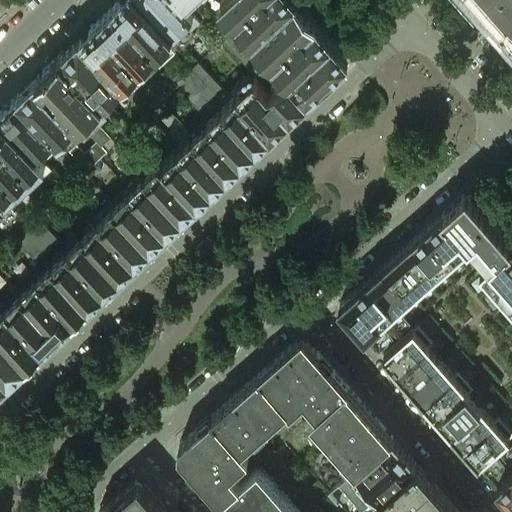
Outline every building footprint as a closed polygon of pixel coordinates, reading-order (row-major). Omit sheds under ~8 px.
[(116,0),(114,2),(157,46),(173,31),(143,0),(116,0)] [(200,19),(182,0),(143,0),(173,31),(184,43),(195,33),(190,28),(200,19)] [(236,19),(257,0),(219,0),(219,1),(236,19)] [(251,35),(290,0),(257,0),(236,19),(239,22),(251,35)] [(272,59),(316,19),(299,0),(290,0),(251,35),(272,59)] [(511,0),(486,0),(503,18),(511,9),(511,0)] [(114,3),(98,17),(141,62),(157,46),(114,2),(114,3)] [(511,9),(503,18),(511,28),(511,9)] [(206,18),(219,32),(226,26),(213,12),(206,18)] [(141,62),(98,17),(91,23),(81,33),(124,78),(133,87),(150,71),(141,62)] [(289,77),(332,38),(316,20),(316,19),(272,59),(287,75),(289,77)] [(287,75),(272,59),(251,35),(239,22),(222,37),(251,69),(255,74),(270,90),(287,75)] [(81,33),(60,52),(104,98),(124,78),(81,33)] [(270,129),(345,60),(345,52),(332,38),(289,77),(287,75),(270,90),(255,74),(239,89),(236,92),(270,129)] [(104,98),(60,52),(52,60),(50,58),(43,64),(45,66),(37,74),(88,128),(97,138),(101,142),(109,134),(89,112),(104,98)] [(198,61),(175,82),(176,84),(207,117),(220,105),(230,95),(198,61)] [(88,128),(37,74),(17,93),(59,136),(68,147),(88,128)] [(175,82),(169,76),(161,84),(168,91),(176,84),(175,82)] [(270,129),(236,92),(235,91),(234,91),(230,95),(220,105),(256,143),(270,129)] [(17,93),(0,108),(0,110),(40,154),(59,136),(17,93)] [(220,105),(207,117),(205,118),(242,157),(256,143),(220,105)] [(0,137),(32,172),(45,159),(40,154),(0,110),(0,137)] [(242,157),(205,118),(191,131),(228,170),(242,157)] [(228,170),(191,131),(176,145),(212,184),(226,171),(228,170)] [(0,165),(18,185),(32,172),(0,137),(0,165)] [(78,142),(71,149),(87,166),(99,155),(106,148),(101,142),(97,138),(85,149),(78,142)] [(212,184),(176,145),(162,159),(198,197),(212,184)] [(198,197),(162,159),(159,156),(144,171),(182,212),(198,197)] [(0,193),(4,198),(18,185),(0,165),(0,193)] [(182,212),(144,171),(128,186),(167,227),(182,212)] [(167,227),(128,186),(112,201),(151,242),(167,227)] [(469,193),(466,189),(462,193),(442,210),(468,240),(469,240),(478,250),(476,252),(485,262),(496,252),(510,240),(469,193)] [(4,198),(0,193),(0,220),(4,225),(6,223),(16,233),(28,221),(18,211),(17,212),(4,198)] [(151,242),(112,201),(97,215),(136,256),(151,242)] [(468,240),(442,210),(428,223),(454,253),(468,240)] [(65,245),(36,215),(28,223),(29,225),(25,229),(24,227),(14,237),(42,266),(52,258),(65,245)] [(136,256),(97,215),(81,229),(120,271),(136,256)] [(454,253),(428,223),(413,235),(440,266),(454,253)] [(120,271),(81,229),(67,243),(106,284),(114,277),(120,271)] [(207,235),(196,245),(204,253),(209,248),(215,243),(207,235)] [(440,266),(413,235),(398,248),(425,279),(440,266)] [(495,283),(511,267),(511,242),(510,240),(496,252),(485,262),(480,266),(495,283)] [(67,243),(65,245),(52,258),(90,299),(106,284),(67,243)] [(425,279),(398,248),(384,261),(410,292),(425,279)] [(52,258),(42,266),(36,273),(75,313),(90,299),(52,258)] [(410,292),(384,261),(369,274),(396,305),(397,304),(410,292)] [(508,298),(511,294),(511,267),(495,283),(508,298)] [(75,313),(36,273),(20,287),(59,328),(75,313)] [(396,305),(369,274),(354,287),(381,318),(382,316),(396,332),(410,319),(397,304),(396,305)] [(59,328),(20,287),(5,302),(44,343),(59,328)] [(381,318),(354,287),(338,301),(365,331),(379,347),(393,334),(379,319),(381,318)] [(44,343),(5,302),(0,306),(0,329),(27,358),(44,343)] [(397,368),(432,338),(417,321),(383,352),(397,368)] [(27,358),(0,329),(0,364),(10,375),(27,358)] [(298,336),(258,372),(287,405),(290,408),(304,396),(335,369),(306,337),(298,336)] [(411,383),(441,357),(428,342),(433,339),(432,338),(397,368),(411,383)] [(424,399),(458,368),(458,367),(453,371),(441,357),(411,383),(424,399)] [(0,383),(10,375),(0,364),(0,383)] [(438,414),(472,384),(458,368),(424,399),(438,414)] [(335,369),(304,396),(317,410),(348,384),(335,369)] [(258,372),(233,393),(263,426),(287,405),(258,372)] [(334,441),(370,410),(348,384),(317,410),(311,415),(334,441)] [(451,429),(481,403),(469,388),(473,385),(472,384),(438,414),(451,429)] [(242,444),(263,426),(233,393),(179,441),(178,449),(205,479),(225,462),(230,468),(249,452),(242,444)] [(464,445),(499,414),(498,413),(494,417),(481,403),(451,429),(464,445)] [(376,494),(414,460),(370,410),(334,441),(356,467),(328,491),(344,511),(355,511),(367,501),(376,494)] [(479,461),(511,431),(511,429),(499,414),(464,445),(479,461)] [(511,440),(500,451),(511,463),(511,440)] [(511,467),(511,469),(497,453),(483,465),(497,481),(511,498),(511,467)] [(394,507),(429,477),(414,460),(376,494),(390,510),(394,507)] [(225,462),(205,479),(220,496),(240,479),(239,478),(225,462)] [(258,463),(239,478),(240,479),(220,496),(233,511),(282,511),(293,503),(258,463)] [(169,511),(138,477),(98,511),(169,511)] [(459,511),(429,477),(394,507),(398,511),(405,511),(406,511),(405,511),(459,511)] [(387,511),(390,510),(376,494),(367,501),(376,511),(387,511)] [(300,511),(293,503),(282,511),(300,511)]
